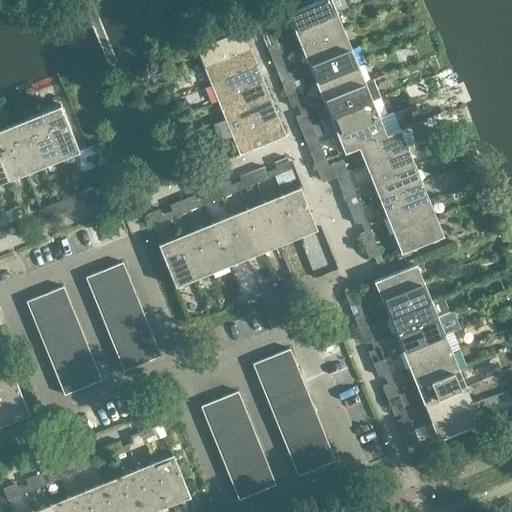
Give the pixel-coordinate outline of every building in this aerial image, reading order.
[(297,29),(335,14),(329,0),(315,0),(293,9),(287,12),(288,13),(258,25),(263,37),(274,32),(273,28),(284,23),(283,20),(292,16),(297,29)] [(315,0),(289,0),(293,9),(315,0)] [(342,31),(335,14),(297,29),(304,47),(342,31)] [(248,48),(242,32),(244,31),(243,29),(197,48),(197,50),(199,49),(206,65),(248,48)] [(350,48),(342,31),(304,47),(311,64),(350,48)] [(284,55),(279,43),(267,47),(272,59),(284,55)] [(256,65),(248,48),(206,65),(213,82),(256,65)] [(357,66),(350,48),(311,64),(318,81),(357,66)] [(289,67),(284,55),(272,59),(277,72),(289,67)] [(263,83),(256,65),(213,82),(220,100),(263,83)] [(364,83),(357,66),(318,81),(325,99),(364,83)] [(298,90),(293,78),(282,82),(287,94),(298,90)] [(270,100),(263,83),(220,100),(227,117),(270,100)] [(371,100),(364,83),(325,99),(332,116),(371,100)] [(303,102),(298,90),(287,94),(292,106),(303,102)] [(277,117),(270,100),(227,117),(234,135),(277,117)] [(378,118),(371,100),(332,116),(339,134),(378,118)] [(79,150),(60,104),(59,104),(60,106),(43,113),(60,156),(77,149),(78,151),(79,150)] [(312,125),(307,112),(296,117),(301,129),(312,125)] [(60,156),(43,113),(25,120),(43,163),(60,156)] [(240,155),(287,136),(286,135),(284,135),(277,117),(234,135),(241,153),(239,154),(240,155)] [(227,118),(216,121),(222,138),(232,135),(227,118)] [(385,137),(385,135),(378,118),(339,134),(346,151),(344,152),(345,153),(361,147),(385,137)] [(43,163),(25,120),(8,127),(25,170),(43,163)] [(317,137),(312,125),(301,129),(306,141),(317,137)] [(25,170),(8,127),(0,130),(0,157),(8,177),(25,170)] [(406,148),(399,131),(401,130),(401,129),(385,135),(385,137),(361,147),(368,164),(406,148)] [(326,159),(321,147),(310,152),(315,164),(326,159)] [(413,166),(406,148),(368,164),(375,181),(413,166)] [(292,168),(290,163),(287,157),(275,162),(279,174),(292,168)] [(347,172),(343,160),(331,164),(336,176),(347,172)] [(421,183),(413,166),(375,181),(382,199),(421,183)] [(269,178),(267,172),(265,167),(252,172),(257,183),(269,178)] [(257,183),(252,172),(240,177),(245,188),(257,183)] [(352,184),(347,172),(336,176),(341,189),(352,184)] [(234,192),(232,186),(230,181),(217,186),(222,197),(234,192)] [(428,200),(421,183),(382,199),(389,216),(428,200)] [(222,197),(217,186),(205,191),(210,202),(222,197)] [(318,229),(302,191),(300,186),(299,187),(299,189),(283,196),(298,235),(315,228),(316,230),(318,229)] [(98,199),(93,188),(81,193),(86,204),(98,199)] [(199,206),(197,200),(195,195),(183,200),(187,211),(199,206)] [(362,207),(357,195),(345,199),(350,211),(362,207)] [(298,235),(283,196),(265,203),(281,242),(298,235)] [(75,208),(73,203),(71,197),(58,202),(63,213),(75,208)] [(187,211),(183,200),(170,205),(175,216),(187,211)] [(435,218),(428,200),(389,216),(396,234),(435,218)] [(63,213),(58,202),(46,207),(51,218),(63,213)] [(281,242),(265,203),(248,210),(263,249),(281,242)] [(367,219),(362,207),(350,211),(355,224),(367,219)] [(165,220),(162,215),(160,209),(148,214),(152,225),(165,220)] [(263,249),(248,210),(230,217),(246,256),(263,249)] [(40,222),(36,211),(24,216),(28,227),(40,222)] [(28,227),(24,216),(11,221),(16,232),(28,227)] [(246,256),(230,217),(213,224),(229,263),(246,256)] [(444,236),(443,234),(442,235),(435,218),(396,234),(403,250),(401,251),(402,253),(444,236)] [(229,263),(213,224),(195,231),(211,270),(229,263)] [(376,242),(371,230),(360,234),(365,246),(376,242)] [(211,270),(195,231),(178,238),(194,277),(211,270)] [(194,277),(178,238),(161,245),(160,243),(159,244),(176,287),(178,286),(177,284),(194,277)] [(381,254),(376,242),(365,246),(369,258),(381,254)] [(124,256),(87,271),(127,368),(164,353),(124,256)] [(422,283),(416,266),(418,265),(417,263),(374,281),(375,282),(377,282),(384,299),(422,283)] [(64,281),(27,296),(65,388),(102,373),(64,281)] [(430,300),(422,283),(384,299),(391,316),(430,300)] [(361,302),(356,290),(356,289),(345,294),(350,306),(361,302)] [(437,318),(430,300),(391,316),(398,333),(437,318)] [(371,324),(366,312),(354,317),(359,329),(371,324)] [(444,335),(437,318),(398,333),(405,351),(444,335)] [(375,336),(371,324),(359,329),(364,341),(375,336)] [(451,353),(444,335),(405,351),(412,368),(451,353)] [(290,345),(253,360),(298,471),(335,456),(290,345)] [(385,359),(380,347),(369,351),(374,364),(385,359)] [(458,370),(451,353),(412,368),(419,386),(458,370)] [(390,371),(385,359),(374,364),(378,376),(390,371)] [(465,387),(458,370),(419,386),(426,403),(465,387)] [(30,414),(13,371),(11,372),(12,374),(0,378),(0,393),(10,419),(27,412),(28,414),(30,414)] [(399,394),(394,382),(383,386),(388,398),(399,394)] [(238,385),(201,400),(239,495),(276,480),(238,385)] [(472,405),(465,387),(426,403),(433,420),(472,405)] [(0,423),(10,419),(0,393),(0,423)] [(404,406),(399,394),(388,398),(393,411),(404,406)] [(481,423),(481,422),(481,421),(479,422),(472,405),(433,420),(440,437),(438,438),(439,440),(481,423)] [(413,429),(408,416),(397,421),(402,433),(413,429)] [(160,438),(155,426),(143,431),(147,443),(160,438)] [(418,441),(413,429),(402,433),(407,445),(418,441)] [(147,443),(143,431),(131,436),(135,448),(147,443)] [(125,452),(122,446),(120,441),(108,446),(112,457),(125,452)] [(112,457),(108,446),(96,451),(100,462),(112,457)] [(191,496),(173,453),(172,454),(172,456),(156,463),(171,502),(188,495),(189,497),(191,496)] [(90,466),(88,460),(85,455),(73,460),(78,471),(90,466)] [(78,471),(73,460),(61,465),(65,476),(78,471)] [(171,502),(156,463),(138,470),(154,509),(171,502)] [(55,480),(53,475),(50,469),(38,474),(43,485),(55,480)] [(145,511),(154,509),(138,470),(121,477),(134,511),(145,511)] [(43,485),(38,474),(26,479),(31,490),(43,485)] [(134,511),(121,477),(103,484),(114,511),(134,511)] [(20,494),(18,489),(16,483),(3,488),(8,499),(20,494)] [(114,511),(103,484),(86,491),(94,511),(114,511)] [(94,511),(86,491),(68,498),(74,511),(94,511)] [(74,511),(68,498),(51,505),(53,511),(74,511)]
